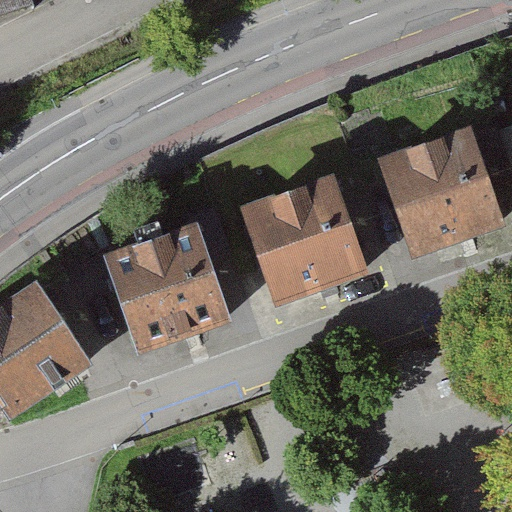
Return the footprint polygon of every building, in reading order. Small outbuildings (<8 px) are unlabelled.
[(0,0),(0,8),(24,0),(0,0)] [(511,131),(430,156),(458,248),(511,231),(511,131)] [(391,174),(291,203),(319,299),(419,270),(391,174)] [(255,220),(154,248),(181,344),(282,316),(255,220)] [(88,271),(0,329),(0,391),(14,412),(50,388),(65,409),(145,355),(88,271)]
